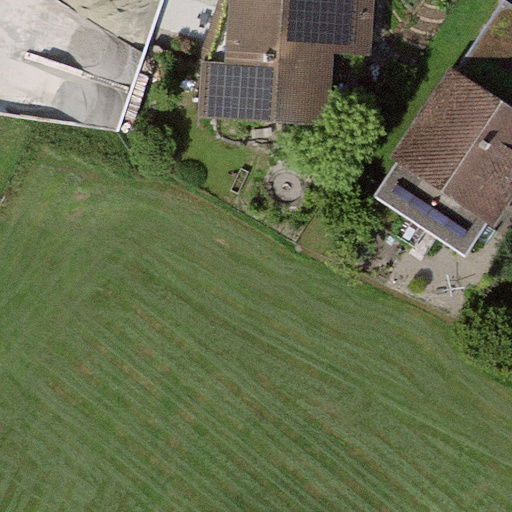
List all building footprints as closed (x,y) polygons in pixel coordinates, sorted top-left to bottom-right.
[(231,0),(229,62),(204,61),(201,114),(333,121),(336,55),(376,57),(378,0),(231,0)] [(511,5),(504,0),(497,0),(456,65),(511,103),(511,5)] [(53,100),(107,146),(150,95),(96,49),(53,100)] [(487,216),(497,223),(511,200),(511,103),(456,65),(395,154),(401,158),(487,216)] [(466,251),(487,216),(401,158),(376,195),(466,251)]
